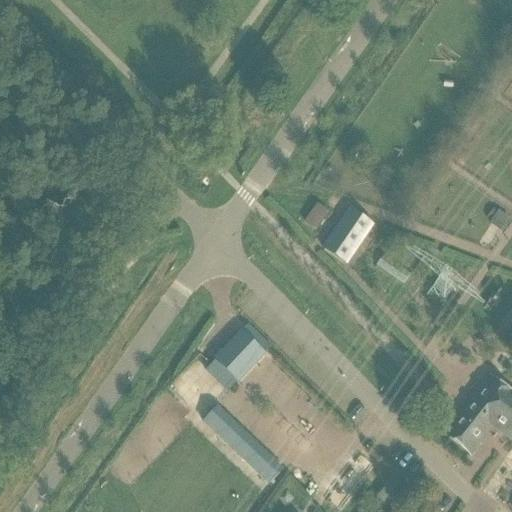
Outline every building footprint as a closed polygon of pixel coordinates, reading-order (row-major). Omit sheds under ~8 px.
[(301,224),(314,232),(326,213),(314,205),(301,224)] [(351,211),(323,250),(345,266),(373,227),(351,211)] [(499,212),(492,223),(502,230),(509,219),(499,212)] [(240,333),(213,361),(237,385),(264,357),(240,333)] [(443,435),(470,456),(493,427),(511,441),(511,394),(489,376),(443,435)] [(224,415),(209,430),(266,486),(281,471),(224,415)]
